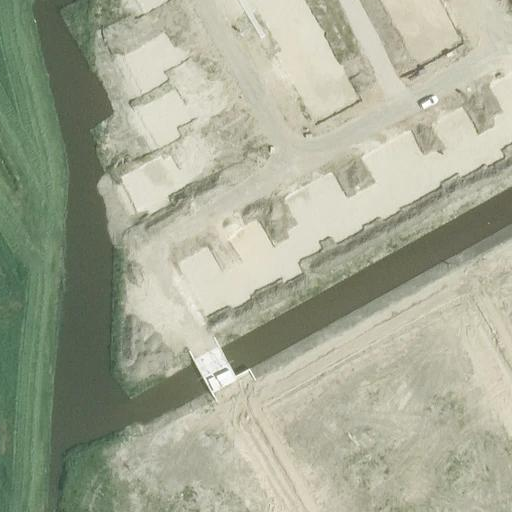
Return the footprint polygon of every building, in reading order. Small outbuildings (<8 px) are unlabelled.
[(309,0),(275,0),(269,3),(280,23),(312,4),(309,0)] [(345,0),(343,0),(336,4),(342,14),(351,9),(345,0)] [(392,0),(398,9),(415,0),(392,0)] [(437,0),(415,0),(398,9),(409,29),(443,10),(437,0)] [(312,4),(280,23),(290,43),(318,27),(323,24),(312,4)] [(351,9),(342,14),(348,25),(357,20),(351,9)] [(443,10),(409,29),(421,51),(455,32),(443,10)] [(370,11),(361,16),(367,26),(376,21),(370,11)] [(376,21),(367,26),(373,37),(382,32),(376,21)] [(290,43),(286,45),(297,65),(330,46),(318,27),(290,43)] [(180,28),(131,53),(148,85),(178,69),(174,62),(192,52),(180,28)] [(367,38),(358,43),(364,54),(373,49),(367,38)] [(387,41),(378,46),(384,56),(393,51),(387,41)] [(330,46),(297,65),(308,84),(341,66),(330,46)] [(373,49),(364,54),(370,64),(379,59),(373,49)] [(341,66),(308,84),(321,106),(353,88),(341,66)] [(186,85),(147,105),(160,128),(198,108),(186,85)] [(475,134),(451,147),(478,195),(501,182),(502,185),(511,179),(511,173),(502,156),(491,162),(475,134)] [(174,148),(126,174),(142,206),(173,190),(169,182),(187,172),(174,148)] [(423,161),(402,173),(425,214),(446,203),(449,209),(460,203),(448,181),(437,187),(423,161)] [(402,173),(381,184),(395,210),(385,216),(397,238),(407,232),(404,226),(425,214),(402,173)] [(344,200),(323,212),(346,254),(367,242),(370,248),(381,242),(369,220),(358,226),(344,200)] [(323,212),(302,223),(316,249),(306,255),(318,277),(329,271),(325,265),(346,254),(323,212)] [(270,248),(246,261),(272,309),(295,296),(297,299),(309,292),(297,270),(286,276),(270,248)] [(507,265),(485,277),(505,313),(511,309),(511,273),(509,269),(507,265)] [(218,276),(194,290),(218,333),(252,314),(240,292),(230,298),(218,276)] [(423,328),(401,340),(422,378),(441,368),(444,366),(442,363),(423,328)] [(401,340),(379,352),(400,391),(422,378),(401,340)] [(334,382),(312,394),(333,432),(355,420),(334,382)] [(460,384),(452,388),(458,399),(465,395),(460,384)] [(376,386),(369,390),(375,400),(382,396),(376,386)] [(369,390),(362,394),(368,404),(375,400),(369,390)] [(312,394),(290,406),(307,437),(311,444),(314,443),(333,432),(312,394)] [(476,405),(437,426),(450,448),(488,427),(476,405)] [(143,511),(214,511),(213,510),(220,506),(206,480),(199,484),(167,427),(141,441),(136,432),(108,448),(143,511)] [(488,427),(450,448),(462,470),(500,448),(488,427)] [(401,431),(394,435),(400,445),(407,441),(401,431)] [(394,435),(387,439),(393,449),(400,445),(394,435)] [(324,460),(316,464),(322,474),(330,470),(328,467),(324,460)] [(366,466),(327,487),(339,509),(378,488),(366,466)] [(511,471),(474,492),(485,511),(491,511),(511,500),(511,471)] [(378,488),(339,509),(340,511),(386,511),(390,510),(378,488)] [(438,488),(427,494),(431,502),(442,496),(438,488)] [(427,494),(416,500),(420,508),(431,502),(427,494)] [(442,496),(431,502),(435,509),(446,503),(442,496)] [(511,511),(511,500),(491,511),(511,511)] [(431,502),(420,508),(422,511),(429,511),(435,509),(431,502)]
